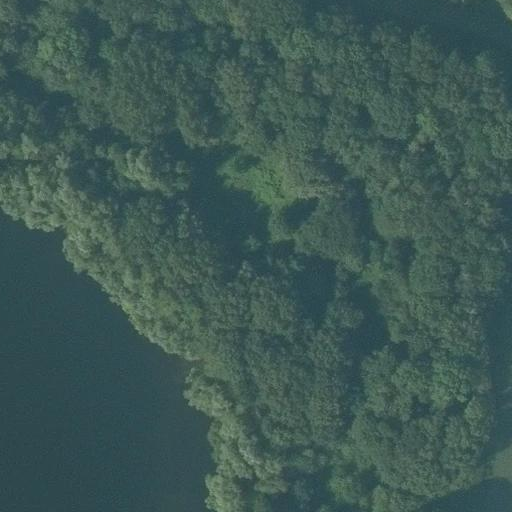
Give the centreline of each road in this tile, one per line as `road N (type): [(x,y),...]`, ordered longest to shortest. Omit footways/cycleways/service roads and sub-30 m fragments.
road 1 (track): [(0,63),(82,106),(328,157),(361,179)]
road 2 (track): [(361,179),(362,194),(298,302),(294,511)]
